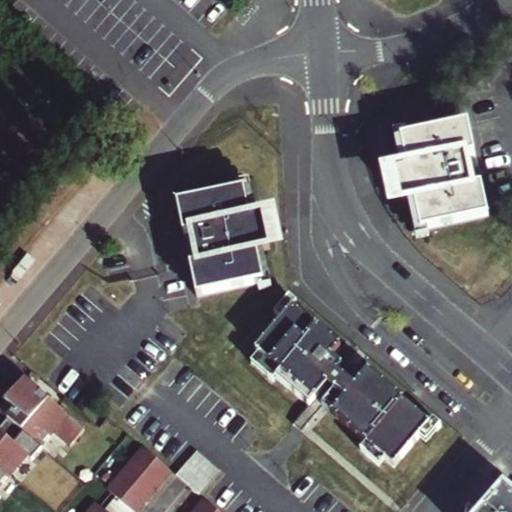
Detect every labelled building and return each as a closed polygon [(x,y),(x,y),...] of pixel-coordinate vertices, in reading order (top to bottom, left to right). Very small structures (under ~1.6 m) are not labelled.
[(469,162),(462,130),(395,146),(417,239),(484,223),(476,192),(466,195),(463,179),(460,164),(469,162)] [(266,288),(248,191),(191,204),(208,299),(266,288)] [(359,357),(292,299),(252,346),(322,407),(393,469),(432,421),(359,357)] [(67,415),(24,379),(0,407),(0,409),(43,446),(67,415)] [(41,445),(0,411),(0,461),(16,475),(41,445)] [(201,449),(179,473),(202,493),(224,469),(201,449)] [(145,511),(173,480),(138,450),(104,490),(130,511),(145,511)] [(0,494),(15,476),(0,463),(0,494)] [(511,511),(511,494),(506,489),(486,511),(511,511)]
